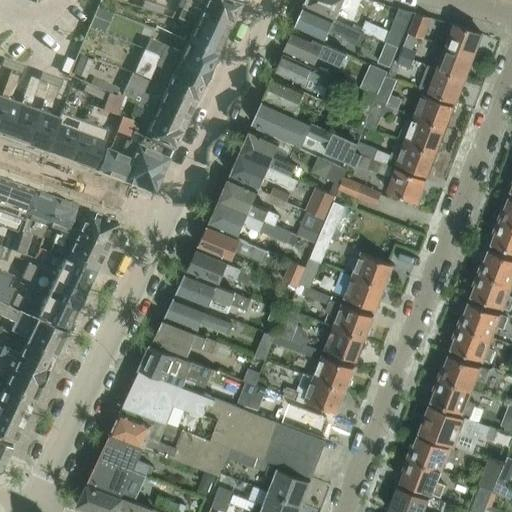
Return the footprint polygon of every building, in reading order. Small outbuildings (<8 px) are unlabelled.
[(192,0),(183,0),(180,5),(230,28),(241,3),(232,0),(208,0),(206,6),(192,0)] [(360,0),(305,0),(303,4),(339,20),(349,25),(360,0)] [(143,4),(140,11),(152,15),(154,7),(143,4)] [(339,20),(303,4),(294,25),(325,39),(329,30),(350,39),(350,40),(360,45),(366,32),(349,25),(339,20)] [(219,50),(230,28),(180,5),(172,20),(184,26),(186,21),(197,26),(191,37),(219,50)] [(154,7),(152,15),(163,19),(166,11),(154,7)] [(397,46),(412,12),(398,8),(385,41),(397,46)] [(421,38),(430,17),(415,13),(408,33),(421,38)] [(472,56),(480,33),(453,23),(452,25),(449,23),(445,32),(449,34),(444,46),(472,56)] [(350,54),(293,28),(284,49),(315,62),(319,53),(341,63),(344,57),(348,59),(350,54)] [(49,32),(47,42),(64,46),(66,36),(49,32)] [(153,39),(149,49),(209,76),(214,66),(212,65),(218,54),(190,41),(184,53),(153,39)] [(463,79),(472,56),(444,46),(439,59),(436,57),(432,67),(463,79)] [(416,52),(402,47),(399,55),(413,60),(416,52)] [(204,86),(209,76),(149,49),(147,48),(142,58),(175,73),(169,86),(197,98),(203,86),(204,86)] [(333,80),(336,76),(282,52),(274,70),(304,84),(307,76),(327,84),(330,79),(333,80)] [(409,68),(413,60),(399,55),(396,63),(409,68)] [(28,68),(41,73),(46,60),(33,56),(28,68)] [(4,58),(0,68),(0,69),(7,72),(11,61),(4,58)] [(11,61),(7,72),(15,75),(19,63),(11,61)] [(385,75),(387,70),(371,63),(367,71),(360,86),(366,88),(377,93),(385,75)] [(454,102),(463,79),(432,67),(426,65),(417,88),(427,92),(454,102)] [(113,91),(117,78),(92,71),(89,85),(113,91)] [(45,73),(40,84),(48,87),(52,76),(45,73)] [(384,104),(395,79),(385,75),(377,93),(374,100),(384,104)] [(52,76),(48,87),(55,90),(59,78),(52,76)] [(320,112),(325,100),(272,76),(263,96),(294,110),(297,102),(320,112)] [(123,95),(129,97),(138,102),(186,124),(196,102),(167,89),(162,100),(142,91),(126,84),(121,94),(123,95)] [(88,85),(84,92),(95,97),(99,89),(88,85)] [(69,115),(79,93),(65,86),(54,107),(69,115)] [(366,117),(374,100),(377,93),(366,88),(355,113),(366,117)] [(99,89),(95,97),(106,102),(110,94),(99,89)] [(0,94),(0,132),(7,135),(19,102),(0,94)] [(422,94),(413,116),(445,128),(446,125),(449,124),(451,119),(449,116),(453,106),(422,94)] [(357,163),(361,154),(353,151),(357,143),(261,100),(252,122),(301,144),(306,134),(308,135),(307,138),(315,141),(316,139),(326,144),(322,155),(336,161),(339,155),(357,163)] [(387,118),(392,107),(384,104),(374,100),(366,117),(363,124),(373,129),(380,114),(387,118)] [(19,102),(7,135),(27,143),(40,109),(19,102)] [(176,146),(186,124),(138,102),(133,112),(152,121),(147,133),(176,146)] [(40,109),(27,143),(48,150),(60,117),(40,109)] [(60,117),(48,150),(71,158),(85,121),(62,112),(60,117)] [(138,121),(123,116),(118,129),(133,134),(135,128),(138,129),(138,121)] [(440,141),(445,128),(413,116),(403,142),(435,154),(436,150),(439,149),(441,145),(440,141)] [(85,121),(71,158),(94,167),(108,129),(85,121)] [(124,180),(141,134),(138,129),(135,128),(133,134),(130,142),(126,140),(121,154),(112,151),(104,173),(124,180)] [(239,150),(298,176),(299,176),(303,167),(273,154),(278,142),(248,129),(239,150)] [(156,189),(170,157),(174,149),(145,136),(141,134),(124,180),(151,190),(156,189)] [(434,156),(434,154),(435,154),(403,142),(395,163),(427,175),(431,165),(434,164),(435,159),(434,156)] [(298,176),(239,150),(229,174),(259,187),(264,174),(293,187),(298,176)] [(389,155),(377,150),(374,158),(386,163),(389,155)] [(378,172),(381,162),(369,157),(365,167),(378,172)] [(343,168),(332,163),(325,178),(336,183),(343,168)] [(421,190),(425,178),(392,167),(389,177),(392,178),(387,191),(416,202),(417,199),(420,200),(423,191),(421,190)] [(0,176),(0,210),(11,181),(0,176)] [(227,177),(218,198),(275,223),(279,213),(252,202),(257,190),(227,177)] [(376,205),(381,194),(343,178),(338,190),(376,205)] [(11,181),(0,210),(0,226),(17,232),(33,189),(11,181)] [(326,216),(336,192),(317,184),(307,208),(326,216)] [(18,245),(16,252),(25,255),(32,234),(43,238),(48,225),(57,198),(38,191),(18,245)] [(501,218),(500,220),(511,224),(511,198),(508,197),(504,209),(501,210),(499,214),(501,218)] [(57,198),(48,225),(63,231),(61,237),(57,235),(54,243),(62,246),(65,238),(69,227),(77,205),(57,198)] [(275,223),(218,198),(208,221),(237,234),(243,222),(293,243),(297,233),(275,224),(275,223)] [(83,222),(79,232),(108,246),(117,226),(118,226),(115,219),(80,207),(76,219),(83,222)] [(319,232),(325,218),(307,210),(298,232),(316,240),(319,232)] [(511,224),(500,220),(499,222),(495,224),(494,228),(495,231),(491,243),(511,250),(511,224)] [(274,268),(279,256),(206,225),(198,245),(232,260),(235,251),(274,268)] [(99,266),(108,246),(79,232),(69,227),(65,238),(75,242),(70,253),(99,266)] [(319,262),(329,236),(319,232),(316,240),(309,258),(319,262)] [(46,260),(50,247),(40,244),(35,256),(46,260)] [(248,284),(253,273),(195,248),(187,268),(220,283),(224,274),(248,284)] [(480,270),(479,273),(511,285),(511,284),(511,258),(488,250),(484,261),(481,262),(479,267),(480,270)] [(360,253),(352,275),(384,287),(385,284),(388,283),(390,278),(389,275),(392,265),(360,253)] [(64,257),(56,276),(87,291),(96,272),(64,257)] [(309,288),(319,262),(309,258),(299,284),(309,288)] [(304,267),(290,261),(282,281),(296,288),(304,267)] [(29,264),(22,278),(32,283),(39,269),(29,264)] [(0,269),(0,301),(9,306),(16,290),(9,287),(14,276),(0,269)] [(244,311),(249,299),(184,272),(176,291),(210,305),(226,312),(229,304),(244,311)] [(511,296),(508,295),(511,285),(479,273),(479,274),(476,275),(474,281),(475,284),(471,295),(509,310),(511,302),(511,296)] [(383,288),(384,287),(352,275),(344,297),(375,309),(380,298),(383,296),(385,292),(383,288)] [(56,276),(46,295),(78,310),(87,291),(56,276)] [(336,316),(332,326),(364,338),(365,336),(368,335),(370,330),(369,326),(373,315),(329,299),(330,296),(304,286),(302,294),(327,303),(324,311),(336,316)] [(17,295),(12,305),(20,309),(25,299),(17,295)] [(46,295),(37,315),(69,330),(78,310),(46,295)] [(226,333),(232,318),(174,295),(164,316),(197,329),(200,322),(226,333)] [(460,323),(460,325),(492,337),(496,327),(502,329),(507,317),(468,302),(464,314),(461,315),(459,319),(460,323)] [(57,355),(66,335),(11,308),(0,303),(0,316),(16,324),(12,332),(29,340),(28,341),(57,355)] [(288,338),(299,313),(288,309),(277,334),(288,338)] [(226,358),(231,347),(163,319),(153,340),(187,354),(191,344),(226,358)] [(487,348),(492,337),(460,325),(459,328),(455,329),(454,333),(455,337),(451,348),(489,363),(494,351),(487,348)] [(363,340),(364,338),(332,326),(324,348),(356,360),(360,349),(363,348),(365,343),(363,340)] [(266,359),(275,336),(264,331),(254,356),(265,360),(266,359)] [(314,348),(288,338),(277,334),(273,342),(311,356),(314,348)] [(0,344),(0,356),(0,357),(0,358),(45,379),(55,358),(27,345),(22,355),(0,344)] [(151,344),(140,368),(182,384),(185,374),(211,384),(216,370),(151,344)] [(321,355),(313,377),(344,389),(345,387),(349,385),(350,381),(349,377),(353,367),(321,355)] [(497,374),(486,370),(448,355),(444,365),(441,367),(439,372),(440,375),(439,377),(472,390),(476,379),(493,385),(497,374)] [(36,399),(45,379),(0,358),(0,369),(12,375),(7,386),(36,399)] [(267,417),(182,384),(140,368),(123,404),(162,419),(164,420),(194,432),(219,442),(229,445),(244,451),(311,477),(325,439),(292,427),(280,422),(267,417)] [(344,391),(344,389),(313,377),(302,373),(297,386),(308,390),(304,400),(336,411),(340,401),(343,399),(345,394),(344,391)] [(468,401),(472,390),(439,377),(439,379),(435,381),(433,386),(435,389),(431,400),(469,415),(474,403),(468,401)] [(285,387),(282,395),(294,400),(297,391),(285,387)] [(0,399),(0,411),(24,423),(34,402),(6,389),(1,400),(0,399)] [(288,402),(280,422),(292,427),(325,439),(333,419),(288,402)] [(482,437),(486,427),(487,426),(485,426),(477,422),(429,404),(426,412),(423,413),(419,423),(420,426),(418,432),(452,445),(457,430),(482,439),(482,437)] [(109,433),(144,446),(217,474),(225,456),(229,445),(219,442),(194,432),(164,420),(162,419),(160,424),(121,409),(109,433)] [(0,436),(14,444),(24,423),(0,411),(0,436)] [(496,430),(487,426),(486,427),(482,437),(492,441),(496,430)] [(138,459),(144,446),(109,433),(98,456),(133,470),(146,475),(151,464),(138,459)] [(409,456),(408,458),(440,470),(444,460),(452,462),(456,450),(417,435),(413,446),(410,447),(407,453),(409,456)] [(13,448),(0,443),(0,472),(1,472),(13,448)] [(244,451),(229,445),(225,456),(240,462),(244,451)] [(123,492),(133,470),(98,456),(88,478),(123,492)] [(507,487),(511,475),(511,458),(507,457),(496,482),(507,487)] [(436,481),(440,470),(408,458),(407,460),(404,461),(402,467),(404,470),(399,481),(439,496),(443,484),(436,481)] [(273,477),(268,491),(300,504),(309,480),(268,464),(264,474),(273,477)] [(226,481),(251,481),(251,466),(226,466),(226,481)] [(160,511),(86,482),(76,504),(96,511),(118,511),(119,511),(120,511),(160,511)] [(218,486),(214,496),(229,501),(233,491),(218,486)] [(397,487),(388,510),(392,511),(426,511),(424,511),(428,499),(397,487)] [(254,511),(297,511),(300,504),(268,491),(263,504),(254,501),(250,510),(254,511)] [(214,496),(210,506),(225,511),(229,501),(214,496)]
